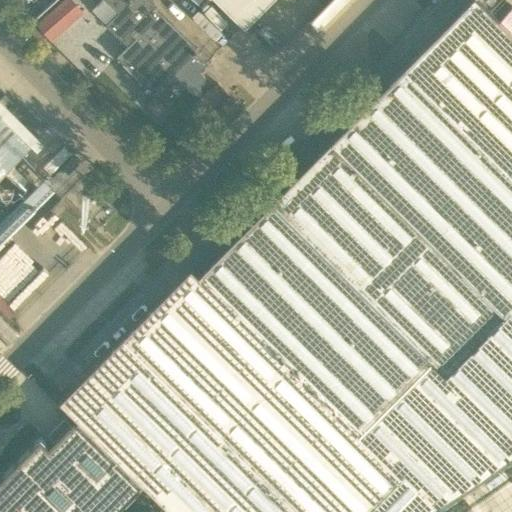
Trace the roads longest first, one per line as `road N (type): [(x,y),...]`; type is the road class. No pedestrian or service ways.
road 1 (unclassified): [(166,202),(372,0)]
road 2 (unclassified): [(0,374),(166,202)]
road 3 (unclassified): [(166,202),(0,37)]
